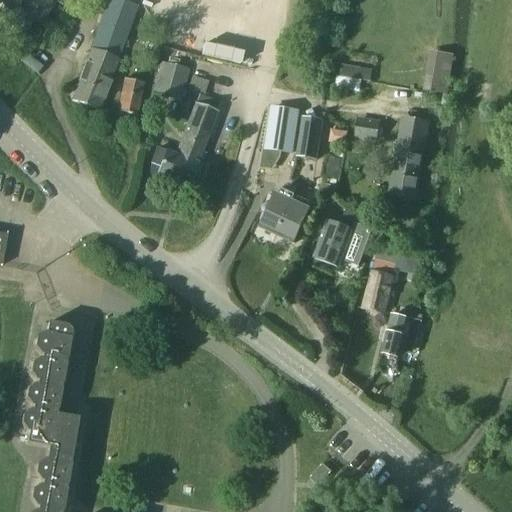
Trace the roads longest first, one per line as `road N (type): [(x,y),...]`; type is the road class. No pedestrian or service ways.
road 1 (tertiary): [(465,511),(185,285)]
road 2 (residential): [(277,0),(235,178),(185,285)]
road 3 (tertiary): [(185,285),(73,193),(0,119)]
